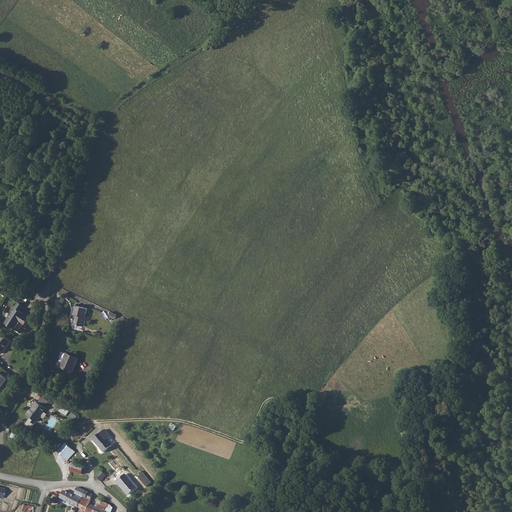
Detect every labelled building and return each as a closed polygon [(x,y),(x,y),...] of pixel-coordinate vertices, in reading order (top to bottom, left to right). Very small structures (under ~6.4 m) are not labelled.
[(18,302),(4,323),(14,329),(19,321),(19,320),(21,321),(20,322),(24,324),(29,316),(18,309),(21,304),(18,302)] [(87,308),(76,305),(74,314),(75,315),(74,319),(72,324),(84,327),(86,320),(88,320),(89,316),(86,315),(87,308)] [(1,334),(0,335),(0,352),(1,354),(10,340),(1,334)] [(73,372),(73,371),(79,358),(66,353),(60,366),(73,372)] [(34,404),(28,414),(39,422),(42,417),(41,416),(47,407),(35,399),(33,403),(34,404)] [(67,415),(70,410),(62,405),(59,409),(67,415)] [(104,429),(93,439),(104,452),(112,445),(107,439),(110,436),(104,429)] [(65,443),(57,452),(66,460),(74,452),(65,443)] [(83,474),(85,465),(72,463),(71,471),(83,474)] [(95,477),(101,482),(106,475),(100,471),(95,477)] [(141,475),(138,477),(147,487),(152,483),(142,471),(139,473),(141,475)] [(125,474),(117,481),(129,495),(137,488),(125,474)] [(61,498),(78,507),(84,498),(86,491),(78,487),(75,496),(65,491),(61,498)] [(84,498),(78,507),(85,511),(86,511),(112,511),(114,508),(110,505),(99,500),(97,506),(90,504),(94,495),(91,493),(89,493),(89,492),(86,491),(84,498)] [(140,498),(143,501),(144,501),(146,500),(147,502),(150,500),(150,499),(152,498),(149,494),(148,493),(143,497),(143,496),(140,498)]
